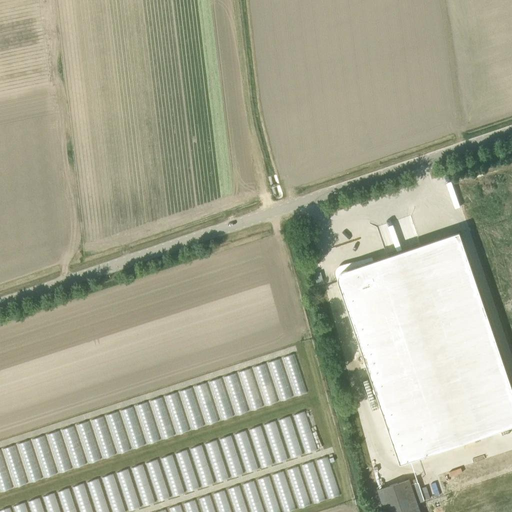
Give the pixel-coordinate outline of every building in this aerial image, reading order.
[(511,425),(511,386),(459,231),(374,260),(373,256),(340,267),(341,271),(335,273),(374,387),(373,387),(374,391),(375,391),(400,463),(511,425)] [(165,395),(177,433),(308,392),(295,353),(282,357),(267,362),(252,366),(252,367),(237,371),(223,376),(208,381),(193,386),(179,391),(165,395)] [(64,428),(74,465),(175,438),(164,396),(150,400),(135,405),(120,409),(120,410),(105,414),(105,415),(90,419),(90,420),(76,424),(76,425),(64,428)] [(291,457),(318,449),(306,410),(292,414),(292,415),(279,419),(291,457)] [(276,420),(264,423),(276,462),(288,458),(276,420)] [(103,475),(113,511),(114,511),(261,470),(260,467),(273,463),(262,425),(248,429),(234,433),(234,434),(204,443),(204,444),(160,457),(160,459),(103,475)] [(44,477),(71,470),(60,430),(46,434),(33,438),(44,477)] [(19,442),(28,482),(41,479),(32,439),(19,442)] [(15,487),(28,483),(16,444),(4,447),(15,487)] [(0,491),(12,489),(3,449),(0,449),(0,491)] [(328,498),(340,494),(330,456),(317,459),(328,498)] [(314,460),(302,464),(314,503),(326,499),(314,460)] [(311,504),(299,465),(287,469),(299,507),(311,504)] [(285,470),(273,474),(284,511),(285,511),(296,509),(285,470)] [(258,478),(267,511),(281,511),(271,475),(258,478)] [(87,481),(97,511),(110,511),(99,477),(87,481)] [(243,483),(251,511),(265,511),(256,479),(243,483)] [(384,511),(420,511),(410,479),(377,490),(384,511)] [(73,486),(81,511),(93,511),(85,482),(73,486)] [(235,511),(249,511),(241,484),(229,488),(235,511)] [(113,511),(105,488),(103,489),(111,511),(113,511)] [(233,511),(226,489),(212,494),(198,498),(183,503),(169,508),(168,508),(155,511),(233,511)] [(42,496),(29,500),(32,511),(61,511),(56,492),(42,496)] [(29,511),(26,501),(14,505),(15,511),(29,511)]
